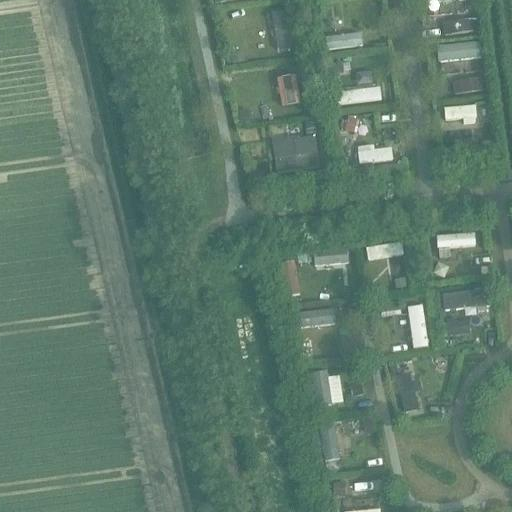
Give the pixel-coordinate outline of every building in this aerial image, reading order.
[(290,49),(284,10),(268,13),(275,51),(290,49)] [(449,26),(483,25),(483,12),(449,12),(449,26)] [(358,33),(323,37),(325,50),(360,45),(358,33)] [(478,42),(434,46),(436,62),(480,58),(478,42)] [(242,53),(226,55),(228,64),(243,62),(242,53)] [(340,64),(329,65),(330,75),(341,74),(340,64)] [(491,71),(459,72),(460,85),(492,84),(491,71)] [(377,87),(333,92),(335,105),(379,101),(377,87)] [(473,106),(442,108),(443,122),(474,119),(473,106)] [(248,110),(238,112),(240,126),(250,124),(248,110)] [(347,119),(344,131),(355,134),(358,122),(347,119)] [(314,122),(304,123),(305,135),(315,135),(314,122)] [(312,137),(269,142),(273,173),(316,168),(312,137)] [(469,139),(459,140),(460,154),(471,152),(469,139)] [(391,161),(389,148),(356,152),(357,166),(391,161)] [(472,234),(434,236),(435,249),(473,246),(472,234)] [(351,275),(366,273),(361,241),(346,243),(351,275)] [(399,242),(363,248),(366,261),(401,255),(399,242)] [(309,250),(296,252),(298,265),(311,264),(309,250)] [(347,251),(312,253),(312,267),(347,264),(347,251)] [(404,280),(393,281),(395,290),(405,289),(404,280)] [(475,291),(450,294),(451,306),(477,303),(475,291)] [(397,303),(380,305),(381,315),(398,313),(397,303)] [(425,347),(419,305),(404,307),(411,349),(425,347)] [(331,310),(297,313),(298,328),(332,324),(331,310)] [(292,313),(284,314),(286,324),(294,323),(292,313)] [(458,323),(445,324),(447,336),(460,334),(458,323)] [(325,371),(309,373),(314,407),(330,405),(325,371)] [(407,374),(393,377),(402,413),(416,410),(407,374)] [(360,385),(348,387),(351,398),(363,396),(360,385)] [(372,419),(363,420),(366,436),(375,435),(372,419)] [(339,427),(323,430),(330,462),(345,459),(339,427)] [(344,483),(331,485),(333,498),(346,496),(344,483)]
